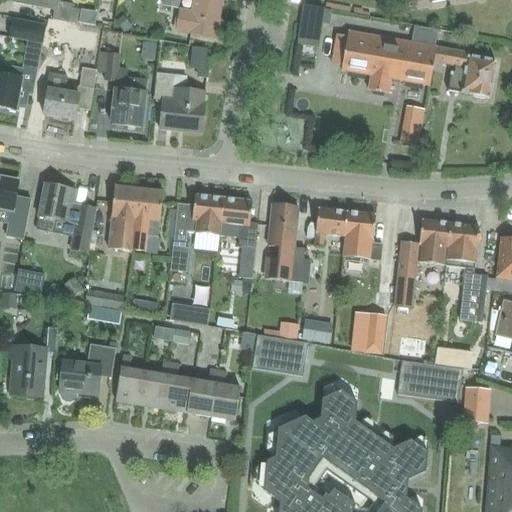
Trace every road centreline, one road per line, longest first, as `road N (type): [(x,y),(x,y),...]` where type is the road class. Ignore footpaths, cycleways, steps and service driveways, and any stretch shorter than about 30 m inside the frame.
road 1 (residential): [(511,181),(421,191),(232,171)]
road 2 (residential): [(232,171),(0,145)]
road 3 (residential): [(228,456),(0,438)]
road 4 (residential): [(232,171),(262,0)]
